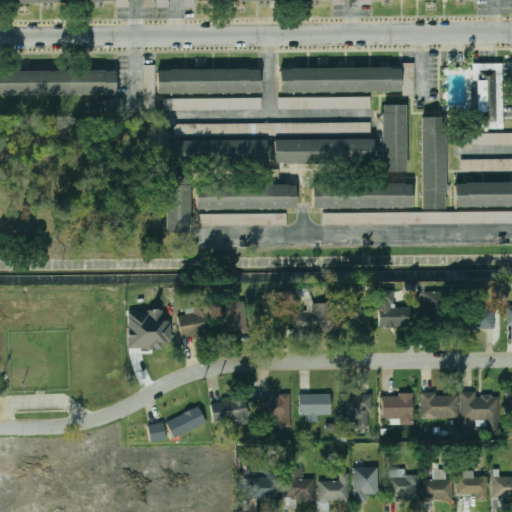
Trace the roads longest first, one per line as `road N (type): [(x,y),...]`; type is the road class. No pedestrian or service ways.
road 1 (residential): [(0,427),(100,418),(232,362),(511,357)]
road 2 (residential): [(0,37),(511,34)]
